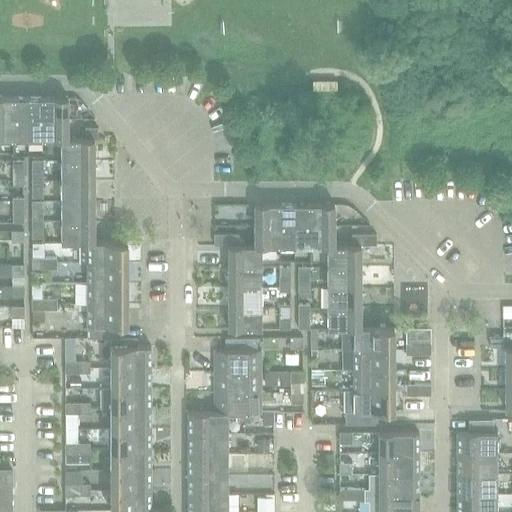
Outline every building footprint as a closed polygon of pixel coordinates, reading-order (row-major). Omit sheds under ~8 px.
[(0,117),(27,117),(27,96),(0,95),(0,117)] [(27,117),(67,117),(67,96),(27,96),(27,117)] [(0,138),(27,138),(27,117),(0,117),(0,138)] [(27,138),(60,138),(67,138),(67,137),(67,117),(27,117),(27,138)] [(85,137),(94,137),(97,137),(97,126),(85,126),(85,137)] [(60,158),(94,158),(94,137),(85,137),(67,137),(67,138),(60,138),(60,158)] [(12,171),(23,171),(23,158),(12,158),(12,171)] [(31,171),(43,171),(43,158),(31,158),(31,171)] [(60,179),(94,179),(94,158),(60,158),(60,179)] [(23,183),(23,171),(12,171),(12,183),(23,183)] [(31,183),(43,183),(43,171),(31,171),(31,183)] [(60,199),(94,199),(94,179),(60,179),(60,199)] [(43,183),(31,183),(31,195),(42,195),(43,183)] [(12,208),(23,208),(23,196),(12,196),(12,208)] [(31,211),(43,211),(43,199),(31,199),(31,211)] [(60,220),(94,219),(94,199),(60,199),(60,220)] [(254,223),(294,223),(294,202),(254,202),(254,223)] [(294,223),(334,223),(334,202),(294,202),(294,223)] [(23,220),(23,208),(12,208),(12,220),(23,220)] [(31,224),(43,224),(43,211),(31,211),(31,224)] [(94,240),(94,219),(60,220),(60,241),(86,241),(86,240),(94,240)] [(261,245),(294,245),(294,223),(254,223),(254,244),(261,244),(261,245)] [(334,244),(334,243),(334,223),(294,223),(294,245),(326,245),(326,244),(334,244)] [(43,224),(31,224),(31,236),(43,236),(43,224)] [(11,240),(23,240),(23,229),(11,229),(11,240)] [(226,243),(226,232),(214,232),(214,243),(226,243)] [(226,232),(226,243),(228,243),(238,243),(238,232),(226,232)] [(351,243),(360,243),(363,243),(363,232),(351,232),(351,243)] [(363,232),(363,243),(376,243),(376,232),(363,232)] [(86,261),(127,261),(127,240),(94,240),(86,240),(86,241),(86,261)] [(238,243),(228,243),(228,265),(261,265),(261,245),(261,244),(254,244),(238,244),(238,243)] [(326,265),(360,265),(360,243),(351,243),(334,243),(334,244),(326,244),(326,245),(326,265)] [(31,267),(44,267),(44,256),(31,256),(31,267)] [(44,256),(44,267),(56,267),(56,256),(44,256)] [(86,281),(127,281),(127,261),(86,261),(86,281)] [(11,274),(23,274),(23,263),(11,263),(11,274)] [(228,285),(261,285),(261,265),(228,265),(228,285)] [(279,277),(290,277),(290,265),(279,265),(279,277)] [(298,277),(309,277),(309,265),(298,265),(298,277)] [(326,285),(360,285),(360,265),(326,265),(326,285)] [(290,277),(279,277),(279,290),(290,290),(290,277)] [(309,277),(298,277),(298,290),(309,290),(309,277)] [(86,302),(127,302),(127,281),(86,281),(86,302)] [(11,295),(23,295),(23,284),(11,284),(11,295)] [(228,306),(261,306),(261,285),(228,285),(228,306)] [(326,306),(360,305),(360,285),(326,285),(326,306)] [(31,308),(44,308),(44,297),(31,297),(31,308)] [(44,297),(44,308),(56,308),(56,297),(44,297)] [(127,302),(86,302),(86,336),(119,336),(119,323),(127,323),(127,302)] [(279,314),(290,314),(290,302),(279,302),(279,314)] [(298,314),(309,314),(309,302),(298,302),(298,314)] [(11,315),(23,315),(23,304),(11,304),(11,315)] [(360,326),(360,305),(326,306),(326,327),(353,327),(353,326),(360,326)] [(261,306),(228,306),(227,327),(261,327),(261,306)] [(290,327),(290,314),(279,314),(279,327),(290,327)] [(309,327),(309,314),(298,314),(298,327),(309,327)] [(353,347),(393,347),(393,326),(360,326),(353,326),(353,327),(353,347)] [(511,333),(502,334),(502,345),(504,345),(511,345),(511,333)] [(489,345),(502,345),(502,334),(490,334),(489,345)] [(302,346),(302,335),(290,335),(290,346),(302,346)] [(214,369),(260,369),(260,348),(256,348),(256,336),(225,336),(225,348),(214,348),(214,369)] [(405,352),(418,352),(418,341),(405,341),(405,352)] [(418,341),(418,352),(430,352),(430,341),(418,341)] [(110,365),(150,365),(150,344),(110,344),(110,365)] [(353,367),(393,367),(393,347),(353,347),(353,367)] [(64,371),(77,371),(77,360),(64,360),(64,371)] [(77,360),(77,371),(89,371),(89,360),(77,360)] [(110,386),(150,386),(150,365),(110,365),(110,386)] [(353,388),(393,388),(393,367),(353,367),(353,388)] [(214,390),(261,390),(260,369),(214,369),(214,390)] [(290,380),(302,380),(302,369),(290,369),(290,380)] [(405,393),(418,393),(418,382),(405,382),(405,393)] [(418,382),(418,393),(430,393),(430,382),(418,382)] [(110,406),(150,406),(150,386),(110,386),(110,406)] [(345,421),(377,421),(377,409),(393,409),(393,388),(353,388),(344,388),(344,409),(345,409),(345,421)] [(261,411),(261,390),(214,390),(214,410),(228,410),(228,411),(261,411)] [(303,401),(303,390),(290,390),(290,401),(303,401)] [(77,412),(77,401),(65,401),(65,412),(77,412)] [(77,401),(77,412),(89,412),(89,401),(77,401)] [(110,427),(150,426),(150,406),(110,406),(110,427)] [(214,410),(187,410),(187,431),(228,431),(228,411),(228,410),(214,410)] [(110,447),(150,447),(150,426),(110,427),(110,447)] [(456,451),(497,451),(497,429),(456,429),(456,451)] [(351,441),(351,430),(339,430),(339,441),(351,441)] [(378,451),(418,451),(418,430),(378,430),(378,451)] [(228,451),(228,431),(187,431),(187,451),(228,451)] [(64,452),(77,452),(77,441),(64,441),(64,452)] [(77,441),(77,452),(89,453),(89,441),(77,441)] [(110,467),(150,467),(150,447),(110,447),(110,467)] [(228,472),(228,451),(187,451),(187,472),(228,472)] [(378,472),(418,472),(418,451),(378,451),(378,472)] [(456,471),(497,471),(497,451),(456,451),(456,471)] [(339,472),(351,472),(351,461),(339,461),(339,472)] [(110,488),(150,488),(150,467),(110,467),(110,488)] [(496,492),(497,471),(456,471),(456,492),(496,492)] [(228,492),(228,472),(187,472),(187,492),(228,492)] [(378,492),(418,492),(418,472),(378,472),(378,492)] [(0,482),(0,493),(12,493),(12,483),(0,482)] [(64,493),(77,493),(77,482),(64,482),(64,493)] [(77,482),(77,493),(89,493),(89,482),(77,482)] [(351,498),(351,487),(339,487),(339,498),(351,498)] [(351,487),(351,498),(364,498),(364,487),(351,487)] [(150,508),(150,488),(110,488),(110,509),(123,509),(123,508),(150,508)] [(187,511),(227,511),(228,492),(187,492),(187,511)] [(377,511),(418,511),(418,492),(378,492),(377,511)] [(493,511),(496,511),(496,492),(456,492),(456,511),(493,511)]
